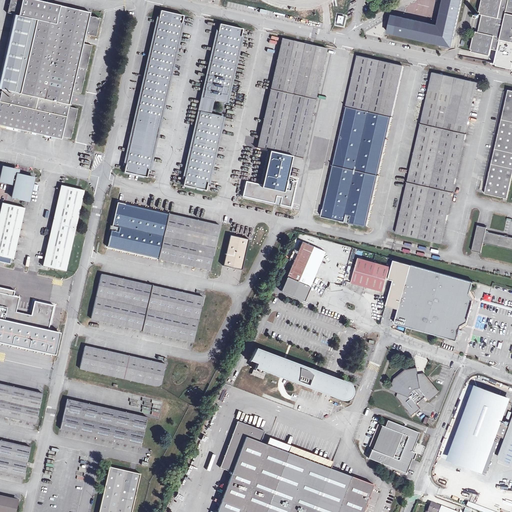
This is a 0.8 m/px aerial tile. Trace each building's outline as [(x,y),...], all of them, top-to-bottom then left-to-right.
[(91,11),(40,0),(10,0),(8,12),(16,14),(0,86),(0,87),(3,88),(0,100),(0,124),(62,138),(63,135),(71,137),(77,108),(69,106),(73,90),(81,92),(92,45),(84,43),(86,33),(96,35),(100,17),(90,15),(91,11)] [(463,0),(443,0),(438,26),(393,16),(389,35),(453,48),(463,0)] [(511,0),(482,0),(480,13),(482,13),(478,31),(476,30),(471,50),(489,54),(490,48),(497,49),(494,62),(511,66),(511,0)] [(182,15),(160,9),(124,170),(146,175),(182,15)] [(241,27),(219,22),(183,183),(205,188),(241,27)] [(325,47),(281,37),(245,198),(289,207),(325,47)] [(401,64),(357,54),(321,215),(365,225),(401,64)] [(476,80),(432,71),(395,232),(439,241),(476,80)] [(511,170),(511,88),(508,88),(484,192),(506,197),(511,170)] [(32,176),(14,172),(15,168),(3,166),(0,180),(12,183),(15,184),(12,196),(27,199),(32,176)] [(66,270),(84,189),(62,184),(44,265),(66,270)] [(0,255),(13,258),(25,206),(3,202),(0,215),(0,255)] [(209,268),(219,224),(117,202),(107,246),(209,268)] [(486,226),(477,224),(471,249),(480,251),(486,226)] [(511,236),(485,231),(482,242),(511,248),(511,236)] [(248,239),(230,236),(224,266),(243,269),(248,239)] [(290,264),(313,273),(324,250),(301,240),(290,264)] [(357,256),(349,282),(381,292),(389,266),(357,256)] [(399,259),(393,258),(387,277),(392,278),(396,266),(396,267),(399,259)] [(472,280),(399,259),(396,267),(401,268),(400,273),(399,273),(392,299),(397,301),(400,289),(402,290),(397,307),(393,321),(455,338),(458,327),(459,324),(466,320),(469,310),(469,308),(472,298),(468,292),(472,280)] [(313,273),(290,264),(285,275),(278,289),(302,299),(308,285),(313,273)] [(396,267),(396,266),(392,278),(385,303),(386,303),(396,267)] [(396,267),(386,303),(397,307),(402,290),(400,289),(397,301),(392,299),(399,273),(400,273),(401,268),(396,267)] [(193,340),(203,296),(101,273),(91,317),(193,340)] [(0,319),(49,330),(54,305),(35,301),(32,316),(17,312),(21,298),(0,293),(0,319)] [(511,306),(481,298),(480,300),(511,309),(511,314),(511,306)] [(466,320),(459,324),(458,327),(466,323),(468,315),(467,315),(466,320)] [(0,341),(56,355),(61,333),(49,330),(0,319),(0,341)] [(160,385),(165,363),(84,345),(79,367),(160,385)] [(253,370),(266,374),(267,371),(298,384),(299,382),(310,387),(312,382),(315,382),(316,381),(317,381),(318,380),(319,380),(320,379),(320,378),(321,377),(321,376),(321,374),(321,373),(321,372),(320,371),(320,370),(319,369),(318,368),(317,368),(316,367),(315,367),(314,367),(313,367),(312,367),(310,367),(309,369),(255,348),(250,360),(257,363),(253,370)] [(417,366),(407,368),(395,378),(391,390),(401,394),(399,398),(412,414),(420,408),(418,405),(428,398),(430,401),(439,393),(427,378),(426,374),(419,375),(417,366)] [(312,382),(310,387),(337,397),(338,398),(339,398),(341,398),(342,398),(343,398),(345,397),(346,397),(347,396),(348,395),(349,394),(349,392),(349,391),(350,390),(350,388),(349,387),(349,386),(348,385),(347,384),(346,383),(345,382),(343,381),(321,373),(321,374),(321,376),(321,377),(320,378),(320,379),(319,380),(318,380),(317,381),(316,381),(315,382),(312,382)] [(0,414),(36,422),(42,392),(0,382),(0,414)] [(508,400),(479,389),(459,442),(488,452),(495,435),(499,424),(508,400)] [(140,446),(146,416),(67,398),(60,428),(140,446)] [(251,422),(249,426),(268,433),(270,429),(255,423),(258,416),(255,415),(252,422),(251,422)] [(420,433),(388,420),(386,426),(382,425),(386,427),(376,450),(372,449),(373,449),(369,457),(407,473),(412,458),(414,459),(417,453),(413,451),(411,451),(414,445),(415,445),(420,433)] [(332,470),(291,454),(283,451),(287,440),(268,433),(249,426),(240,423),(222,469),(234,473),(219,511),(365,511),(375,486),(332,470)] [(505,426),(499,424),(495,435),(501,437),(505,426)] [(376,450),(386,427),(382,425),(372,449),(376,450)] [(511,428),(505,426),(501,437),(506,439),(510,441),(511,435),(511,428)] [(0,470),(24,476),(31,446),(0,438),(0,470)] [(504,455),(510,441),(506,439),(499,458),(502,460),(504,455)] [(488,452),(459,442),(452,459),(482,470),(488,452)] [(293,447),(291,454),(332,470),(334,463),(293,447)] [(511,457),(504,455),(502,460),(511,466),(511,457)] [(131,511),(140,473),(109,466),(98,511),(131,511)] [(78,475),(77,482),(83,483),(85,476),(78,475)] [(0,511),(15,511),(18,500),(0,495),(0,511)] [(498,511),(467,501),(466,505),(484,511),(498,511)]
